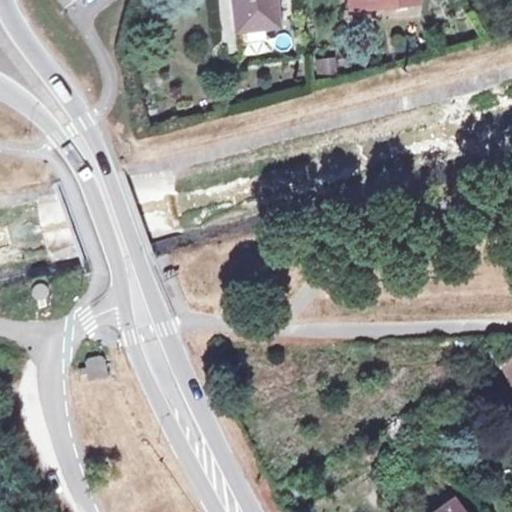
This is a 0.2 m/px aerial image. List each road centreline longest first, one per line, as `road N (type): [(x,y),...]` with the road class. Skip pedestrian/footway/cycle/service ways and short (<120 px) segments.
road 1 (secondary): [(253,511),(163,330),(104,157),(0,0)]
road 2 (secondary): [(0,88),(74,156),(114,259),(120,302)]
road 3 (secondary): [(120,302),(158,403),(217,511)]
road 4 (residential): [(58,342),(51,362),(55,406),(88,511)]
